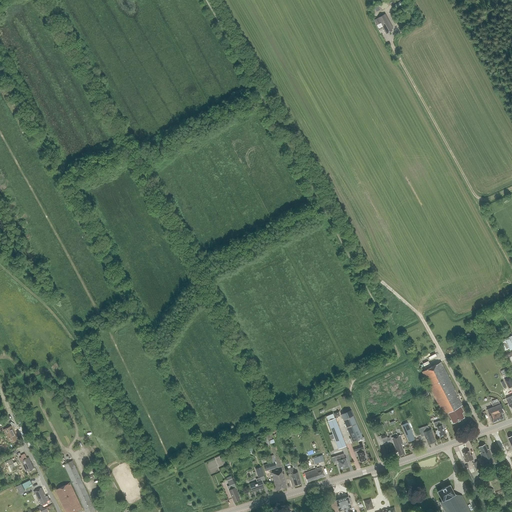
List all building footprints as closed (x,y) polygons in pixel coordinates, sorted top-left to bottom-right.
[(389,0),(386,0),(377,5),(380,10),(390,5),(389,4),(391,3),(389,0)] [(391,29),(393,28),(385,14),(374,20),(377,25),(380,23),(385,32),(386,31),(387,33),(392,30),(391,29)] [(511,349),(511,335),(505,339),(498,342),(503,352),(509,349),(510,350),(511,349)] [(453,423),(464,417),(462,413),(463,412),(461,406),(462,406),(458,398),(459,398),(441,362),(422,372),(442,413),(447,413),(453,423)] [(493,407),(487,409),(492,423),(500,420),(497,414),(499,414),(497,409),(503,407),(501,404),(500,404),(499,401),(492,404),(493,407)] [(344,414),(342,415),(352,438),(349,439),(351,443),(352,443),(358,441),(358,440),(363,438),(351,411),(347,412),(344,414)] [(440,421),(434,423),(435,427),(437,427),(438,432),(436,433),(438,436),(439,436),(439,435),(440,435),(440,436),(445,434),(443,428),(441,424),(445,422),(443,417),(439,418),(440,421)] [(336,418),(328,421),(327,421),(338,449),(346,446),(346,445),(341,432),(338,423),(336,418)] [(408,423),(402,425),(409,442),(415,440),(408,423)] [(10,426),(2,430),(4,433),(5,432),(10,441),(11,441),(12,443),(16,440),(15,439),(17,439),(10,426)] [(423,432),(425,439),(426,439),(428,444),(435,442),(431,429),(423,432)] [(270,433),(263,435),(266,446),(269,445),(266,438),(267,438),(268,440),(272,439),(270,433)] [(399,455),(404,454),(401,444),(403,443),(400,435),(392,438),(396,450),(397,450),(399,455)] [(358,441),(352,443),(354,452),(359,450),(360,453),(357,454),(360,462),(366,460),(363,449),(364,449),(362,444),(359,445),(358,441)] [(485,466),(494,462),(495,464),(499,462),(496,456),(492,458),(488,448),(487,449),(485,444),(479,447),(481,452),(480,452),(482,456),(481,456),(485,466)] [(466,462),(473,459),(472,455),(470,455),(469,451),(462,453),(464,458),(465,461),(466,461),(466,462)] [(32,469),(33,468),(28,458),(27,458),(25,453),(20,455),(21,457),(19,458),(26,471),(27,471),(28,472),(32,470),(32,469)] [(345,459),(344,456),(337,458),(338,461),(340,469),(344,467),(346,468),(347,467),(347,466),(348,466),(346,459),(345,459)] [(9,465),(12,471),(16,469),(11,459),(7,461),(9,465)] [(85,511),(93,511),(95,511),(73,461),(65,465),(85,511)] [(269,464),(264,466),(266,471),(270,470),(271,474),(272,473),(271,470),(269,464)] [(261,467),(255,469),(256,473),(258,472),(259,477),(264,476),(261,467)] [(295,486),(301,484),(297,472),(294,473),(292,468),(287,469),(289,475),(291,474),(295,486)] [(307,482),(324,477),(321,468),(304,474),(307,482)] [(282,485),(285,484),(286,483),(284,474),(283,475),(282,471),(278,472),(276,473),(272,474),(273,479),(279,478),(280,482),(281,482),(282,485)] [(234,502),(239,500),(235,488),(236,488),(231,477),(226,479),(229,486),(228,487),(234,502)] [(252,492),(263,488),(260,478),(255,480),(256,482),(249,485),(252,492)] [(286,488),(285,484),(282,485),(281,482),(280,482),(279,478),(273,479),(276,491),(286,488)] [(65,511),(74,511),(82,508),(71,483),(55,490),(65,511)] [(25,492),(23,487),(21,484),(16,486),(20,494),(25,492)] [(470,511),(462,496),(455,494),(450,485),(437,491),(442,501),(440,502),(445,511),(470,511)] [(46,502),(49,500),(47,497),(46,497),(41,488),(34,492),(40,505),(42,504),(43,505),(47,503),(46,502)] [(348,497),(336,500),(339,510),(350,507),(348,497)] [(367,510),(373,508),(371,500),(365,502),(367,510)]
